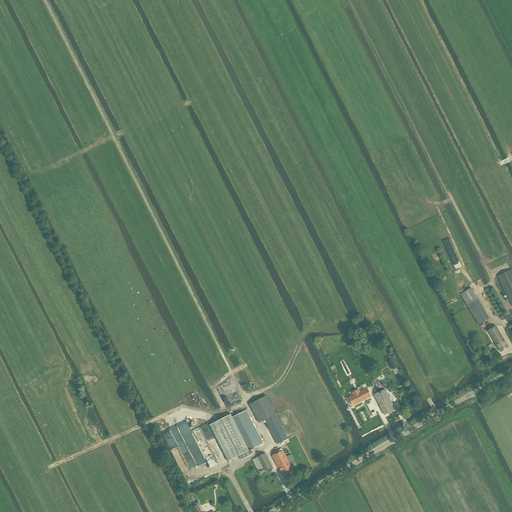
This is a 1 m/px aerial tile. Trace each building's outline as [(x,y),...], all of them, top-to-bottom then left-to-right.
[(511,305),(511,269),(497,276),(511,305)] [(479,325),(490,319),(471,288),(461,294),(479,325)] [(488,331),(501,352),(509,348),(496,326),(488,331)] [(392,370),(396,367),(392,359),(387,361),(392,370)] [(349,405),(352,403),(354,406),(372,396),(367,388),(346,399),(349,405)] [(385,389),(380,392),(390,412),(395,410),(385,389)] [(380,392),(375,395),(385,415),(390,412),(380,392)] [(288,439),(267,396),(250,404),(259,423),(265,420),(278,444),(288,439)] [(239,456),(241,460),(253,454),(250,450),(263,444),(247,411),(232,418),(231,415),(209,425),(228,462),(239,456)] [(283,450),(272,456),(276,464),(282,475),(293,469),(289,462),(294,459),(291,454),(286,457),(283,450)] [(260,474),(273,468),(266,453),(253,460),(260,474)]
